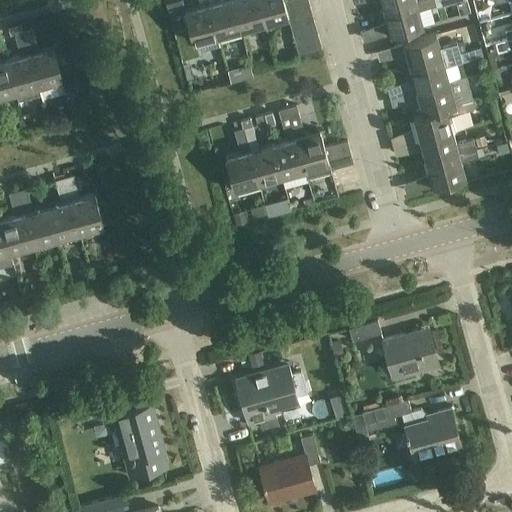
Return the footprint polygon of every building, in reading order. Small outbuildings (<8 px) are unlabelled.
[(218,37),(207,0),(198,0),(200,6),(185,10),(182,0),(171,0),(166,2),(173,29),(189,24),(194,44),(199,42),(203,54),(221,49),(218,37)] [(241,31),(232,0),(224,0),(219,2),(218,0),(207,0),(218,37),(241,31)] [(265,24),(258,0),(232,0),(241,31),(265,24)] [(290,17),(289,15),(285,1),(284,0),(258,0),(265,24),(290,17)] [(311,9),(308,0),(290,0),(285,1),(289,15),(311,9)] [(437,5),(435,0),(419,0),(384,10),(388,22),(380,29),(382,36),(391,33),(391,34),(424,25),(420,10),(437,5)] [(381,0),(384,10),(419,0),(381,0)] [(466,0),(464,0),(457,2),(461,15),(470,13),(466,0)] [(292,29),(315,23),(311,9),(289,15),(290,17),(292,29)] [(319,36),(315,23),(292,29),(296,43),(319,36)] [(24,31),(42,95),(42,97),(67,91),(54,46),(39,50),(33,28),(24,31)] [(42,95),(24,31),(15,33),(21,55),(7,59),(16,92),(19,102),(42,95)] [(437,34),(404,43),(404,45),(395,47),(396,53),(406,52),(410,67),(460,53),(458,45),(441,49),(437,34)] [(323,50),(319,36),(296,43),(299,56),(323,50)] [(511,39),(508,41),(496,44),(498,53),(511,49),(511,39)] [(463,63),(460,53),(410,67),(415,83),(409,84),(411,91),(450,81),(446,67),(463,63)] [(0,96),(16,92),(7,59),(0,61),(0,96)] [(251,64),(228,70),(231,83),(254,76),(251,64)] [(507,74),(491,78),(494,91),(510,87),(507,74)] [(473,100),(467,77),(467,76),(450,81),(411,91),(415,104),(411,105),(414,116),(473,100)] [(449,117),(470,111),(473,110),(475,106),(473,100),(414,116),(417,128),(418,132),(409,137),(411,143),(453,131),(449,117)] [(325,146),(321,130),(305,134),(297,105),(288,107),(308,179),(332,172),(331,169),(328,158),(325,146)] [(308,179),(288,107),(278,110),(287,139),(274,143),(283,176),(286,188),(309,182),(308,179)] [(259,183),(283,176),(274,143),(259,147),(253,125),(251,117),(242,120),(244,128),(259,183)] [(259,183),(244,128),(235,131),(241,153),(226,157),(235,190),(259,183)] [(457,145),(453,131),(411,143),(413,150),(423,150),(427,163),(477,149),(474,140),(457,145)] [(328,158),(351,151),(348,140),(325,146),(328,158)] [(479,158),(477,149),(427,163),(430,178),(426,180),(428,187),(433,186),(433,187),(466,178),(462,163),(479,158)] [(354,162),(351,151),(328,158),(331,169),(354,162)] [(74,175),(65,177),(80,232),(104,225),(95,192),(80,196),(74,175)] [(80,232),(65,177),(56,180),(62,201),(48,205),(57,239),(80,232)] [(57,239),(48,205),(33,209),(27,188),(18,190),(34,245),(57,239)] [(34,245),(18,190),(9,193),(15,215),(1,218),(10,252),(34,245)] [(265,205),(268,217),(292,210),(289,198),(265,205)] [(10,252),(1,218),(0,218),(0,266),(14,263),(10,252)] [(381,333),(378,322),(378,321),(349,328),(353,341),(381,333)] [(438,365),(430,333),(429,327),(382,339),(392,377),(438,365)] [(290,374),(288,366),(238,379),(246,408),(244,408),(245,411),(248,422),(259,419),(262,429),(277,424),(275,414),(272,403),(307,393),(301,371),(290,374)] [(112,411),(111,408),(108,395),(72,405),(76,420),(112,411)] [(451,407),(437,411),(438,415),(429,418),(428,413),(421,408),(411,411),(408,399),(373,408),(377,421),(402,414),(407,433),(406,433),(407,437),(409,437),(414,457),(461,444),(451,407)] [(152,403),(119,412),(128,445),(125,446),(127,455),(130,454),(132,459),(132,458),(136,474),(167,465),(163,450),(164,450),(152,403)] [(373,408),(362,412),(367,431),(379,428),(377,421),(373,408)] [(0,461),(11,458),(1,423),(0,423),(0,461)] [(321,461),(313,434),(301,437),(306,455),(260,467),(265,483),(263,483),(264,486),(266,486),(270,502),(317,489),(310,464),(321,461)] [(115,511),(130,508),(129,507),(126,494),(76,507),(77,511),(115,511)]
